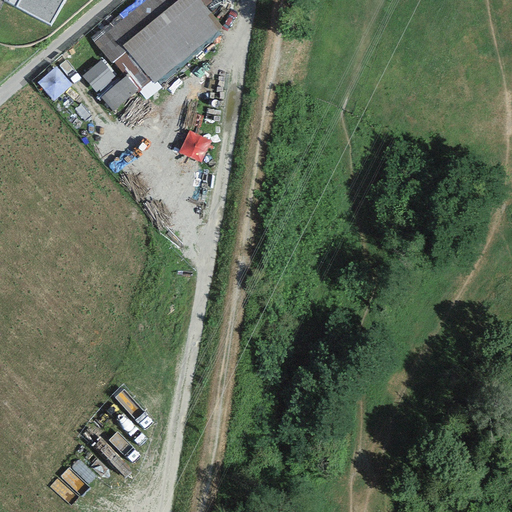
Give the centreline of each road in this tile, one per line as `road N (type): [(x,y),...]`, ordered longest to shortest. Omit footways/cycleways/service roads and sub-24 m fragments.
road 1 (track): [(162,511),(249,0)]
road 2 (track): [(201,511),(283,0)]
